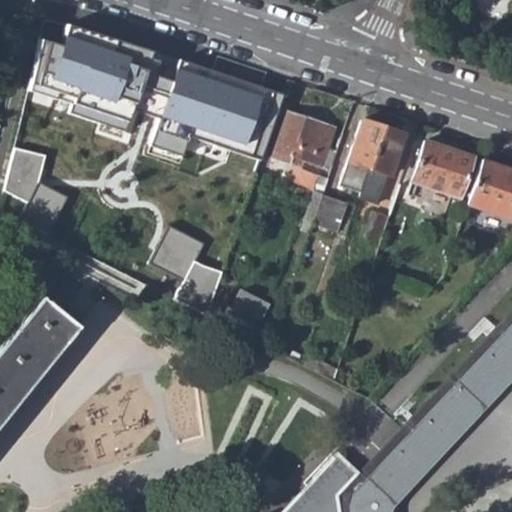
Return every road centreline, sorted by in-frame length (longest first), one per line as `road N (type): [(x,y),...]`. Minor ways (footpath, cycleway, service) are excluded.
road 1 (residential): [(362,69),(156,0)]
road 2 (residential): [(511,123),(362,69)]
